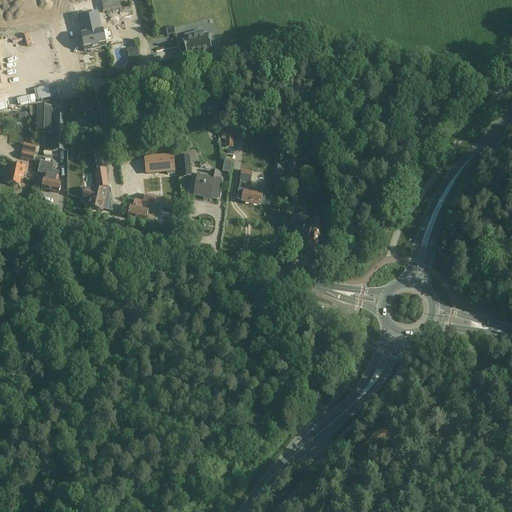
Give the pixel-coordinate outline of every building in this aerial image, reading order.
[(100,0),(103,13),(106,12),(121,9),(119,0),(100,0)] [(128,12),(136,11),(135,4),(127,6),(128,12)] [(99,14),(77,18),(84,52),(106,47),(104,39),(109,38),(107,29),(102,30),(102,29),(100,19),(99,14)] [(173,28),(166,30),(168,37),(175,35),(173,28)] [(185,36),(186,41),(183,42),(183,44),(178,45),(181,57),(186,56),(187,59),(212,52),(208,35),(204,36),(203,32),(185,36)] [(130,65),(129,43),(118,44),(120,65),(130,65)] [(193,105),(215,103),(213,86),(191,89),(193,105)] [(73,104),(70,104),(73,115),(84,113),(82,103),(81,102),(73,104)] [(52,138),(52,152),(57,152),(67,152),(68,117),(68,103),(53,103),(53,111),(53,116),(53,117),(52,138)] [(36,108),(36,132),(50,132),(51,116),(53,116),(53,111),(51,111),(51,108),(36,108)] [(229,128),(228,146),(236,147),(237,129),(229,128)] [(184,137),(174,137),(175,145),(184,145),(184,137)] [(24,145),(23,151),(35,154),(37,147),(24,145)] [(22,153),(20,159),(33,162),(34,156),(22,153)] [(284,176),(284,155),(275,155),(274,176),(284,176)] [(175,173),(173,156),(144,158),(146,175),(175,173)] [(178,158),(180,180),(192,179),(191,164),(190,157),(178,158)] [(317,159),(308,160),(309,169),(317,169),(317,159)] [(40,163),(38,174),(45,176),(44,181),(42,190),(58,194),(58,192),(60,191),(61,188),(60,187),(60,185),(57,184),(58,178),(50,177),(53,166),(40,163)] [(4,176),(3,183),(7,184),(7,185),(15,186),(18,187),(19,187),(21,180),(23,180),(25,168),(19,167),(18,169),(11,167),(9,177),(4,176)] [(212,172),(211,178),(221,180),(222,173),(222,172),(213,170),(212,172)] [(109,187),(106,171),(97,173),(96,173),(99,189),(109,187)] [(241,189),(240,199),(246,200),(246,201),(263,204),(263,203),(267,204),(268,197),(264,197),(266,187),(259,186),(259,188),(253,187),(255,174),(245,172),(243,181),(242,189),(241,189)] [(221,180),(211,178),(201,176),(197,195),(219,199),(223,180),(221,180)] [(84,189),(82,199),(89,200),(87,209),(102,212),(103,211),(112,213),(109,197),(106,197),(107,195),(107,192),(93,189),(92,191),(91,191),(84,189)] [(131,208),(128,218),(145,223),(146,220),(148,221),(149,215),(147,214),(148,212),(146,212),(148,204),(153,206),(155,198),(145,195),(143,203),(135,201),(133,209),(131,208)] [(299,220),(297,230),(305,232),(303,239),(305,240),(303,250),(310,251),(310,253),(316,254),(316,253),(318,253),(320,242),(319,242),(320,236),(322,222),(309,219),(308,222),(299,220)]
